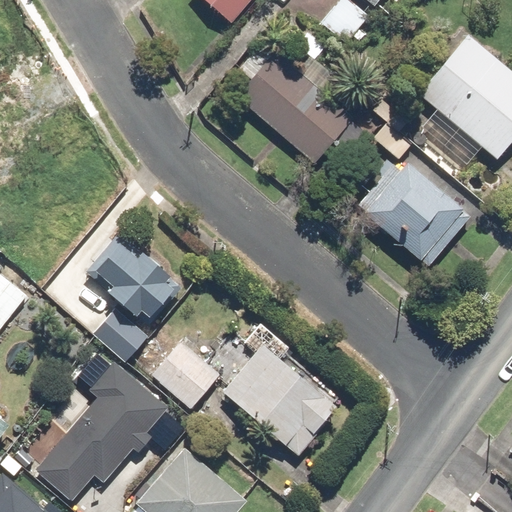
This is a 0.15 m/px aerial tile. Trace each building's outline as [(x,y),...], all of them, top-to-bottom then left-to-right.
[(205,0),(233,23),(252,0),(205,0)] [(341,0),(323,23),(347,43),(369,17),(348,0),(341,0)] [(511,71),(471,34),(421,88),(499,160),(511,146),(511,71)] [(276,48),(238,88),(312,157),(350,117),(276,48)] [(363,207),(422,260),(468,210),(408,157),(363,207)] [(119,231),(86,271),(144,319),(177,279),(119,231)] [(0,325),(26,296),(0,274),(0,325)] [(145,339),(116,310),(94,332),(123,360),(145,339)] [(153,377),(188,408),(218,374),(182,343),(153,377)] [(264,343),(222,390),(294,453),(336,405),(264,343)] [(146,431),(168,406),(115,360),(91,388),(98,394),(35,466),(75,500),(95,476),(102,482),(133,446),(139,451),(152,436),(146,431)] [(0,435),(10,423),(0,415),(0,435)] [(184,448),(137,503),(147,511),(239,511),(248,502),(184,448)] [(44,511),(46,510),(0,474),(0,511),(44,511)]
